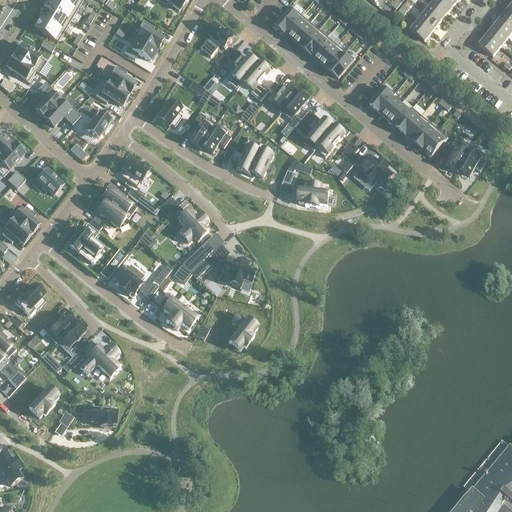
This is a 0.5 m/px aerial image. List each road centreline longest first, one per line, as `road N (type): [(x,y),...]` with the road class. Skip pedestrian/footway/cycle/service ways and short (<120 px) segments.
road 1 (residential): [(218,0),(461,201)]
road 2 (residential): [(42,243),(188,350)]
road 3 (residential): [(133,119),(275,199)]
road 4 (residential): [(119,140),(183,188),(226,235)]
road 5 (residential): [(511,100),(449,50),(488,0)]
road 6 (residential): [(205,0),(133,119)]
road 7 (residential): [(89,180),(0,97)]
